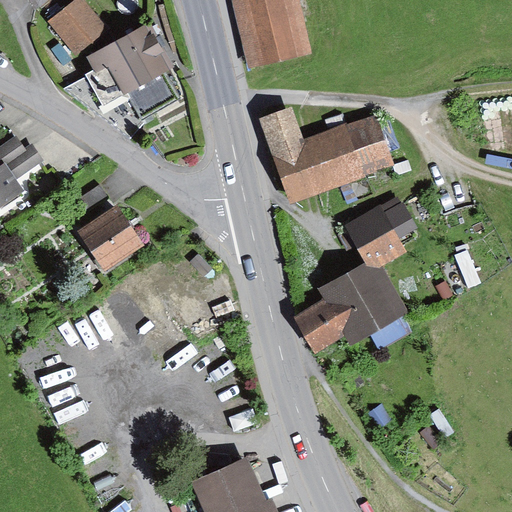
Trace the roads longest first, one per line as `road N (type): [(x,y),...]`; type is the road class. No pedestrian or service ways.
road 1 (secondary): [(248,212),(287,373),(337,511)]
road 2 (residential): [(0,77),(201,195),(248,212)]
road 3 (secondary): [(199,0),(248,212)]
